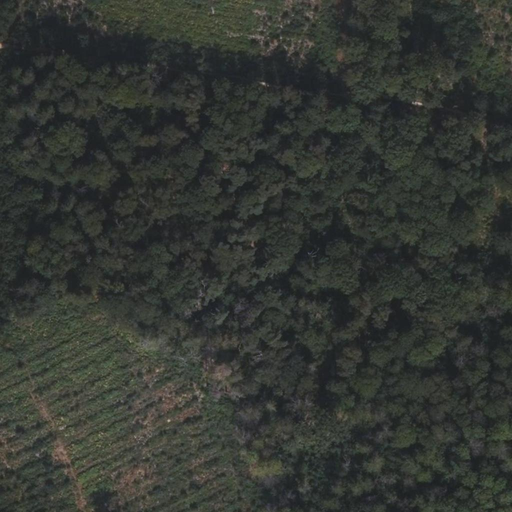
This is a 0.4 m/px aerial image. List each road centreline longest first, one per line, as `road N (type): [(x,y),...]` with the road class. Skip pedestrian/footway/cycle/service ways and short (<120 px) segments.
road 1 (track): [(0,48),(346,84)]
road 2 (track): [(346,84),(511,109)]
